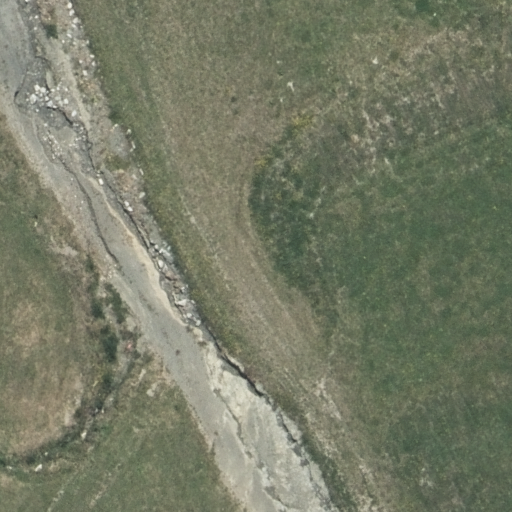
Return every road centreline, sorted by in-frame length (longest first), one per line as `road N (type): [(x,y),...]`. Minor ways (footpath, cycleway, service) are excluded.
road 1 (unknown): [(298,495),(0,68)]
road 2 (unknown): [(298,495),(511,341)]
